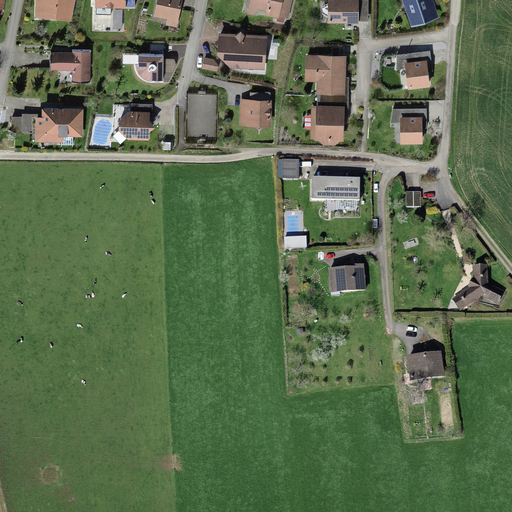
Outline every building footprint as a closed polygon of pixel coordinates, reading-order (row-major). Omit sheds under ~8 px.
[(69,18),(72,0),(36,0),(36,15),(43,15),(43,14),(52,14),(52,15),(58,16),(69,18)] [(156,0),(154,14),(176,20),(180,0),(156,0)] [(251,0),(250,6),(267,9),(267,13),(278,15),(278,14),(286,16),(288,0),(251,0)] [(328,0),(329,20),(356,20),(355,0),(328,0)] [(406,0),(415,25),(433,18),(427,0),(406,0)] [(242,65),(263,67),(265,38),(244,36),(239,31),(233,36),(219,35),(218,52),(229,64),(232,61),(235,65),(239,61),(242,65)] [(74,53),(48,52),(48,69),(73,69),(73,82),(89,82),(89,49),(74,49),(74,53)] [(414,52),(404,53),(408,87),(429,84),(426,62),(415,64),(414,52)] [(305,55),(305,72),(318,72),(318,93),(319,93),(319,101),(331,101),(331,93),(343,93),(343,55),(305,55)] [(163,56),(136,56),(136,63),(135,63),(135,64),(135,66),(135,68),(136,69),(136,71),(137,73),(138,74),(139,76),(140,77),(142,78),(143,79),(144,80),(146,81),(147,81),(149,82),(150,82),(150,80),(162,80),(163,56)] [(210,58),(203,56),(201,65),(215,68),(215,64),(210,58)] [(264,91),(264,99),(240,99),(240,114),(250,114),(250,125),(255,125),(259,129),(264,125),(269,125),(269,91),(264,91)] [(331,108),(331,101),(319,101),(319,108),(318,108),(318,138),(344,138),(343,107),(331,108)] [(43,109),(42,116),(32,116),(32,133),(45,133),(45,140),(61,140),(61,144),(73,144),(73,135),(80,135),(80,110),(43,109)] [(425,118),(424,109),(400,110),(401,141),(421,141),(420,118),(425,118)] [(149,113),(127,112),(119,120),(119,130),(127,138),(148,138),(149,113)] [(281,161),(281,178),(297,178),(297,161),(281,161)] [(360,182),(313,181),(313,202),(359,202),(360,182)] [(421,194),(406,194),(406,207),(421,207),(421,194)] [(364,292),(363,267),(356,268),(357,269),(328,271),(329,295),(336,295),(336,293),(364,292)] [(473,269),(474,281),(472,287),(454,302),(462,311),(484,293),(488,296),(488,297),(496,302),(501,293),(492,289),(491,290),(486,287),(485,268),(473,269)] [(439,356),(408,360),(411,382),(442,378),(439,356)]
